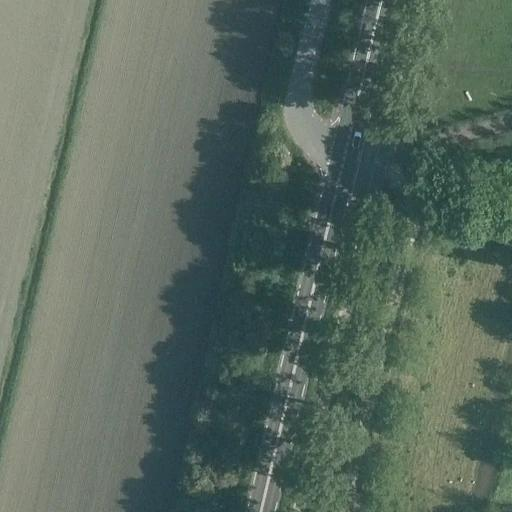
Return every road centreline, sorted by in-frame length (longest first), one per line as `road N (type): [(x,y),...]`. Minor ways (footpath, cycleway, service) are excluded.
road 1 (secondary): [(259,511),(345,153)]
road 2 (tertiary): [(345,153),(311,141),(297,115),(321,0)]
road 3 (secondary): [(345,153),(377,0)]
